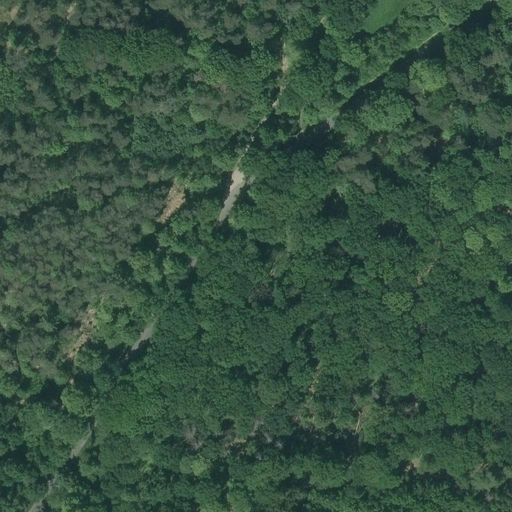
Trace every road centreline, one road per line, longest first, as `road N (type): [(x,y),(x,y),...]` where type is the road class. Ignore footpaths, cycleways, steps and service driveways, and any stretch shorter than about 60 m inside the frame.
road 1 (unclassified): [(498,0),(243,187),(35,511)]
road 2 (unknown): [(239,170),(481,0)]
road 3 (track): [(243,187),(239,170),(253,138),(337,0)]
road 4 (track): [(297,147),(299,120),(321,74),(358,31)]
